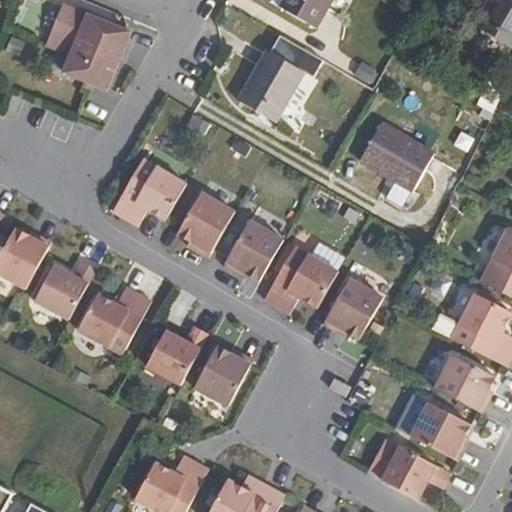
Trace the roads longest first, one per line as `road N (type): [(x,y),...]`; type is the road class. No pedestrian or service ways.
road 1 (residential): [(400,511),(281,446),(315,354),(72,213)]
road 2 (residential): [(184,24),(72,213)]
